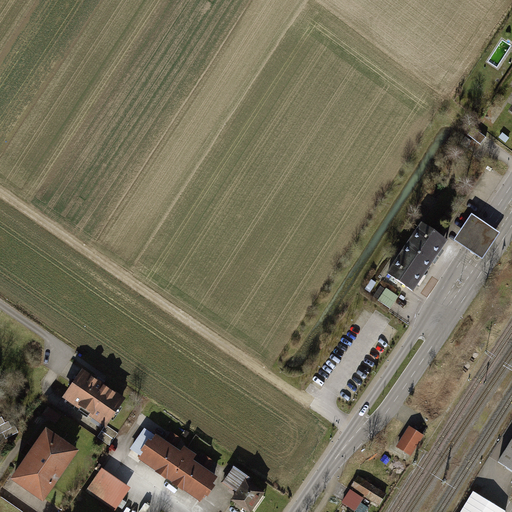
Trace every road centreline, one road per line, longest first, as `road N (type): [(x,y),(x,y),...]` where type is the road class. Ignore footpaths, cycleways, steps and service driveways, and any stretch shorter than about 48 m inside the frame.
road 1 (track): [(0,187),(354,434)]
road 2 (primary): [(511,184),(428,315)]
road 3 (primary): [(362,424),(381,416),(441,325)]
road 4 (primary): [(441,325),(511,218)]
road 5 (primary): [(428,315),(362,424)]
